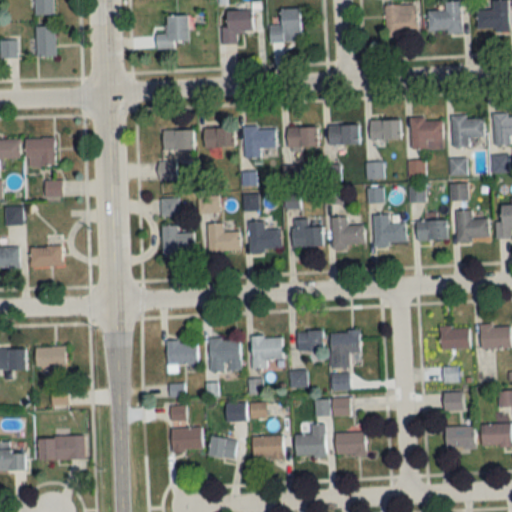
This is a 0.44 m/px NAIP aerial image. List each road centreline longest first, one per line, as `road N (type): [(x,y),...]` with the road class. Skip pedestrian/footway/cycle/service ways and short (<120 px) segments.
road 1 (residential): [(0,308),(511,281)]
road 2 (residential): [(0,98),(511,71)]
road 3 (tertiary): [(105,0),(125,511)]
road 4 (residential): [(193,505),(511,489)]
road 5 (residential): [(401,495),(394,287)]
